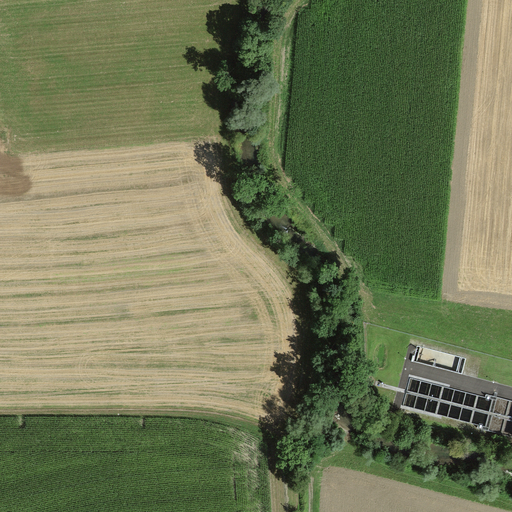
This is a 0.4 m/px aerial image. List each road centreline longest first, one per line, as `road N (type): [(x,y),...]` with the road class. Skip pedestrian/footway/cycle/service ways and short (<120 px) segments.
road 1 (track): [(309,511),(310,478),(282,439),(230,422),(0,413)]
road 2 (track): [(303,0),(278,39),(267,83),(275,146),(355,276)]
